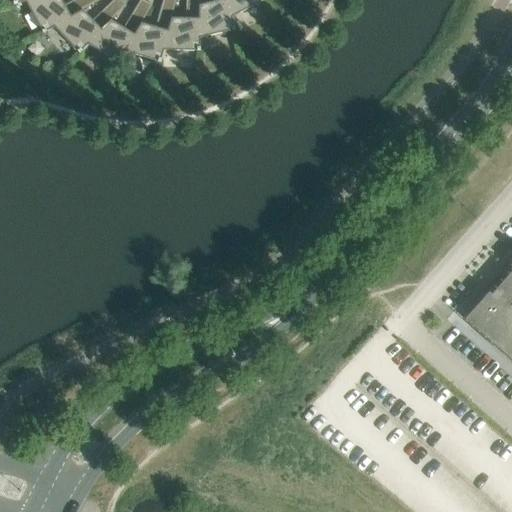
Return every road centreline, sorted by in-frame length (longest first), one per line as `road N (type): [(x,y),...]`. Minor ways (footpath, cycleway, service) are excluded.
road 1 (tertiary): [(498,82),(275,322)]
road 2 (tertiary): [(71,511),(129,432),(258,346),(275,322)]
road 3 (tertiary): [(275,322),(218,335),(129,381),(93,412),(52,468)]
